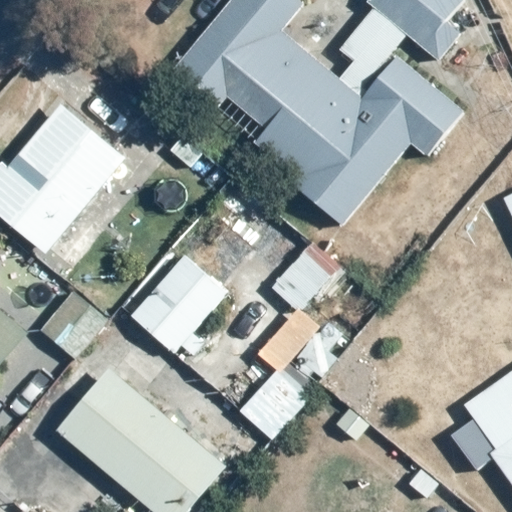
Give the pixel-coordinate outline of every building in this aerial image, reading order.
[(308,4),(302,0),(237,0),(174,76),(218,112),(232,96),(272,129),(256,148),(348,224),(416,142),(432,156),(469,112),(401,56),(367,97),(286,30),(308,4)] [(467,0),(371,0),(444,60),(467,33),(451,20),(467,0)] [(0,210),(51,253),(131,158),(66,104),(13,167),(6,161),(0,168),(0,210)] [(136,316),(180,353),(233,290),(190,253),(136,316)] [(346,333),(301,299),(257,354),(301,388),(312,373),(325,383),(342,361),(331,352),(346,333)] [(0,373),(34,333),(0,305),(0,373)] [(115,368),(62,430),(159,511),(192,511),(231,466),(115,368)] [(511,440),(495,453),(511,476),(511,440)] [(449,485),(419,459),(400,481),(430,507),(449,485)]
